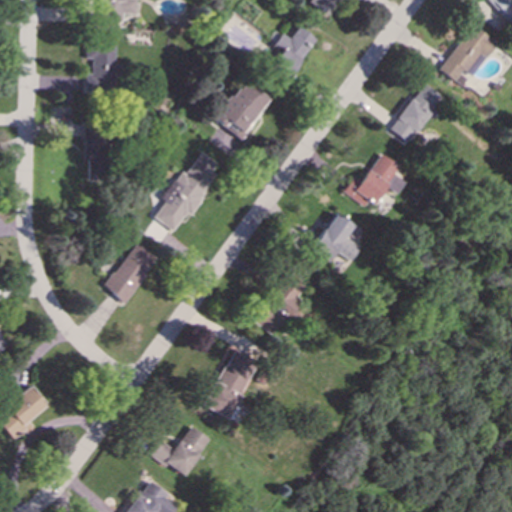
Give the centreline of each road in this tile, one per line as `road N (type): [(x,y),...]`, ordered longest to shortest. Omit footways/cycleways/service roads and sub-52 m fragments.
road 1 (residential): [(30,511),(413,0)]
road 2 (residential): [(129,382),(78,343),(34,281),(22,183),(25,0)]
